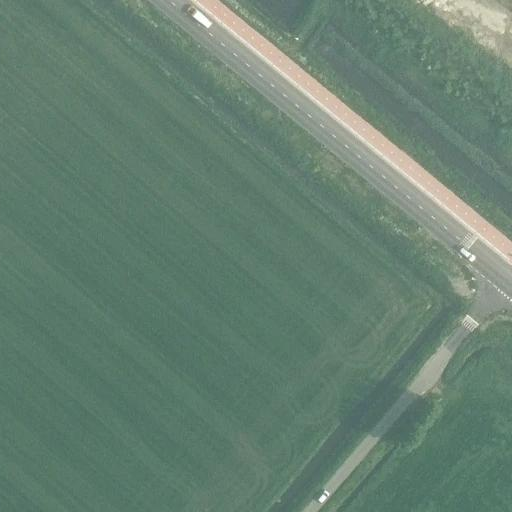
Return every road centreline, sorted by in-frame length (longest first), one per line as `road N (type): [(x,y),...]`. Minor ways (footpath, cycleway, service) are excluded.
road 1 (tertiary): [(506,280),(169,0)]
road 2 (unclassified): [(309,511),(506,280)]
